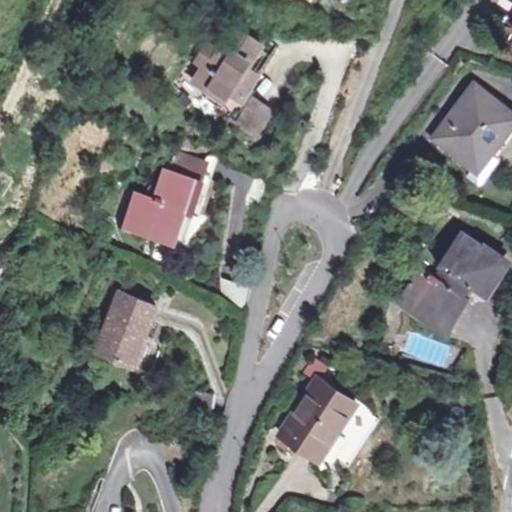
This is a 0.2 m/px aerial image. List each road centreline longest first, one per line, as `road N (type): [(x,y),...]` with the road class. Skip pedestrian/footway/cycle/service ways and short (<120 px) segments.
road 1 (residential): [(251,385),(275,360),(331,245),(332,218),(324,206),(302,203),(274,224),(251,342)]
road 2 (track): [(0,137),(64,0)]
road 3 (residential): [(221,511),(226,463),(251,385)]
